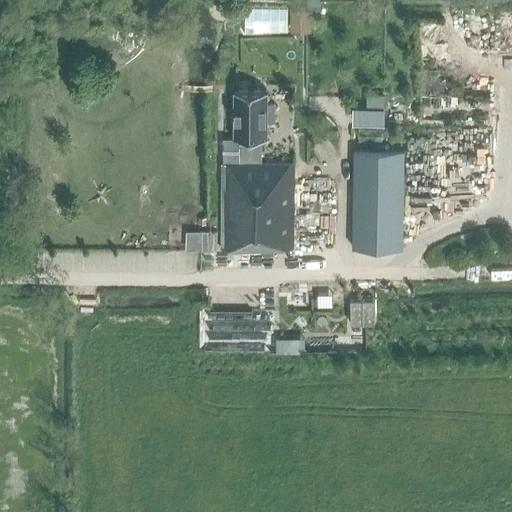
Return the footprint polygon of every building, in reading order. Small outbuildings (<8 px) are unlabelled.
[(310,10),(290,10),(290,33),(310,33),(310,10)] [(221,163),(220,250),(292,248),(294,162),(261,162),(261,139),(267,139),(267,122),(275,122),(275,104),(267,104),(268,91),(233,91),(232,139),(238,139),(239,163),(221,163)] [(369,109),(383,109),(384,95),(369,94),(369,109)] [(402,151),(352,151),(352,249),(402,249),(402,151)] [(296,178),(296,242),(317,242),(317,248),(338,249),(338,178),(296,178)] [(202,232),(202,250),(216,250),(216,231),(202,232)] [(374,324),(374,306),(374,300),(350,301),(350,325),(365,324),(374,324)] [(271,343),(272,353),(283,353),(283,343),(271,343)]
